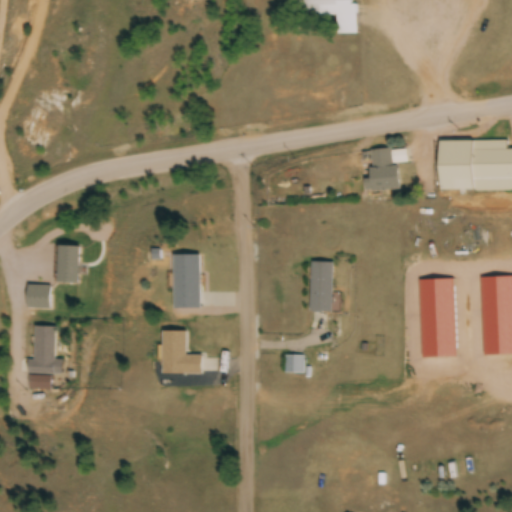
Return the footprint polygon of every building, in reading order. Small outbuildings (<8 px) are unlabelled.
[(289,0),(290,18),(337,17),(338,37),(358,36),(357,5),(352,5),(352,0),(289,0)] [(507,143),(440,143),(440,193),(511,193),(511,151),(507,152),(507,143)] [(399,191),(395,150),(367,152),(371,193),(399,191)] [(79,248),(59,248),(59,284),(79,284),(79,248)] [(200,257),(173,257),(173,310),(200,310),(200,257)] [(333,263),(311,263),(311,313),(333,313),(333,263)] [(27,310),(51,310),(51,287),(27,287),(27,310)] [(28,375),(54,375),(55,328),(35,328),(35,362),(28,362),(28,375)] [(201,375),(201,356),(186,356),(186,333),(163,333),(163,375),(201,375)] [(286,375),(304,375),(304,357),(286,357),(286,375)]
